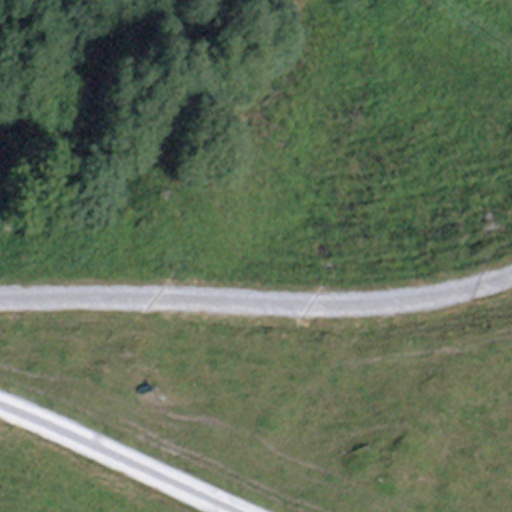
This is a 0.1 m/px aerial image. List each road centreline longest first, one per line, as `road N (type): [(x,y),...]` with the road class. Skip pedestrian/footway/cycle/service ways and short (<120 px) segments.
road 1 (track): [(511,278),(413,298),(0,298)]
road 2 (track): [(259,511),(0,401)]
